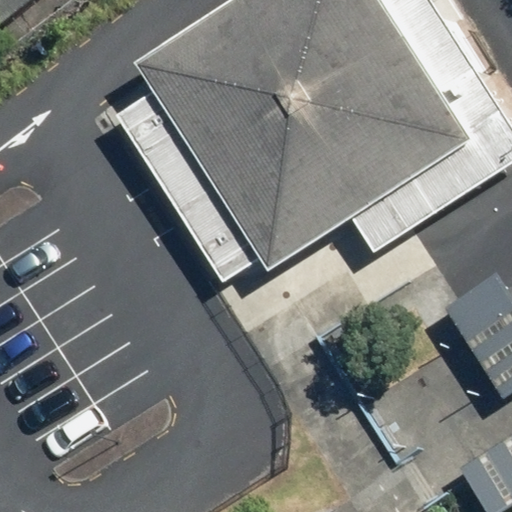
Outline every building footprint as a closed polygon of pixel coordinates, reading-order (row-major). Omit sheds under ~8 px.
[(0,0),(0,4),(18,28),(53,0),(0,0)] [(259,0),(155,66),(172,93),(133,118),(235,279),(273,256),(285,275),(366,223),(385,254),(511,173),(511,101),(447,0),(259,0)] [(511,280),(462,315),(511,386),(511,280)] [(434,436),(391,376),(360,399),(403,459),(434,436)] [(511,511),(511,455),(480,480),(503,511),(511,511)]
